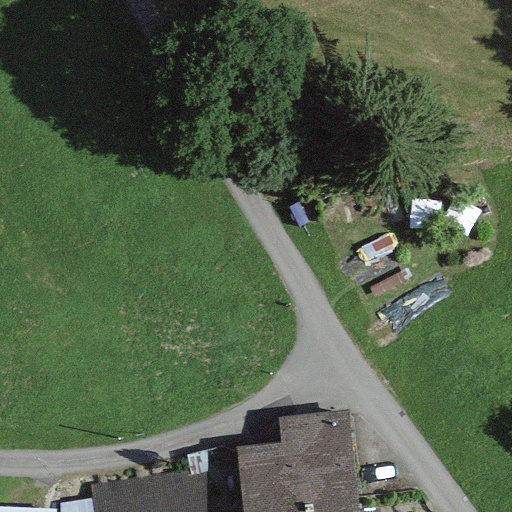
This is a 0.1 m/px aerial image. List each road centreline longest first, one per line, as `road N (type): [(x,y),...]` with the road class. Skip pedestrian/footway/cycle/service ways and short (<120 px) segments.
road 1 (residential): [(151,0),(305,329)]
road 2 (residential): [(461,511),(305,329)]
